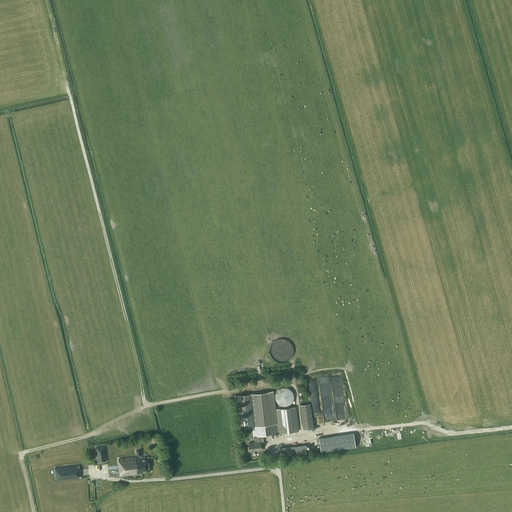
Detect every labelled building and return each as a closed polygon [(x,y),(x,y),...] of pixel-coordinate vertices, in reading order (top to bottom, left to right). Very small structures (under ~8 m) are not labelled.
[(292,340),(274,340),(274,360),(292,360),(292,340)] [(287,388),(285,387),(282,388),(280,389),(278,391),(276,393),(275,395),(275,398),(276,401),(278,403),(280,405),(282,406),(285,406),(287,406),(290,405),(292,403),(293,401),(294,398),(294,395),(293,393),(292,391),(290,389),(287,388)] [(248,394),(252,427),(254,442),(248,443),(249,451),(260,450),(259,442),(263,442),(262,435),(277,434),(272,391),(248,394)] [(240,428),(252,427),(248,394),(236,395),(240,428)] [(312,428),(309,404),(299,405),(303,430),(312,428)] [(296,431),(294,407),(276,409),(278,433),(296,431)] [(306,453),(305,445),(280,447),(280,455),(306,453)] [(97,462),(107,461),(105,446),(95,447),(97,462)] [(142,456),(141,450),(136,451),(136,457),(138,456),(139,458),(118,461),(120,476),(150,472),(148,457),(142,458),(141,456),(142,456)] [(80,477),(79,465),(55,468),(56,479),(80,477)]
